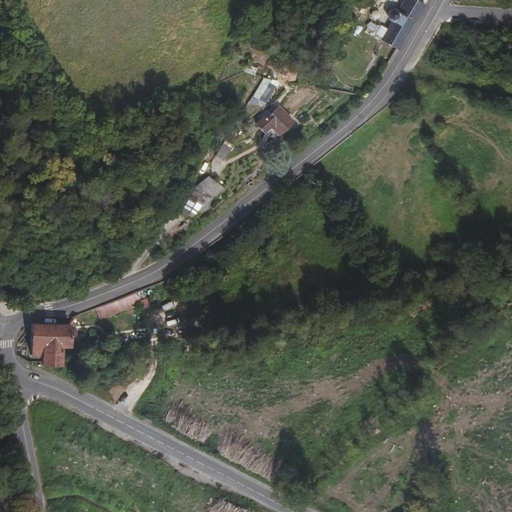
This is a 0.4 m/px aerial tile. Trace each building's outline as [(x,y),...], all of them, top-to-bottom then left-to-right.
[(397,49),(423,4),(415,0),(404,0),(381,40),(397,49)] [(264,103),(269,94),(253,95),(253,96),(264,103)] [(285,127),(292,120),(277,107),(259,126),(264,131),(271,126),(281,135),(287,129),(285,127)] [(222,161),(232,145),(225,140),(215,157),(222,161)] [(217,198),(224,187),(208,177),(195,189),(180,212),(192,219),(216,198),(217,198)] [(186,319),(169,277),(134,291),(141,308),(162,299),(172,324),(186,319)] [(68,345),(68,336),(73,336),(73,328),(68,328),(68,323),(68,324),(32,324),(31,325),(31,355),(42,355),(42,364),(60,365),(60,345),(66,345),(68,345)]
